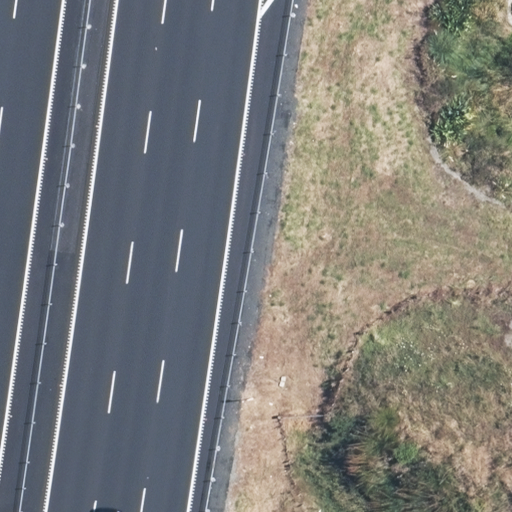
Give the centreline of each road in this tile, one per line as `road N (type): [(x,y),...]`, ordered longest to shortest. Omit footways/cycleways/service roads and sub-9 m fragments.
road 1 (motorway): [(210,0),(184,227),(131,511)]
road 2 (motorway): [(0,239),(31,0)]
